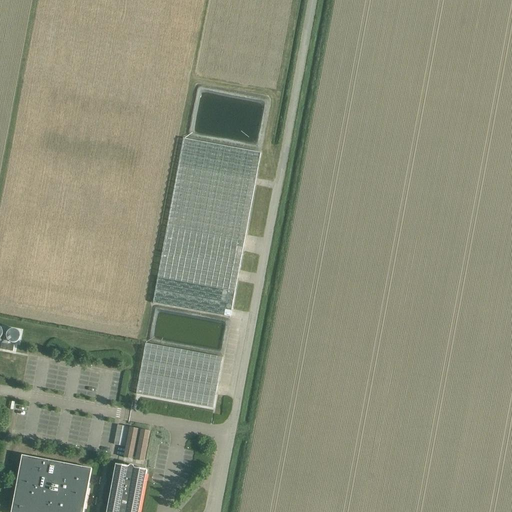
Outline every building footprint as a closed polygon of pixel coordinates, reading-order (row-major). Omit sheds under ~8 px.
[(231,318),(261,154),(183,140),(153,304),(231,318)] [(14,346),(1,344),(0,349),(13,352),(14,346)] [(214,409),(223,358),(146,344),(136,395),(214,409)] [(126,447),(129,428),(118,425),(114,445),(126,447)] [(125,458),(133,460),(138,429),(130,428),(125,458)] [(142,430),(136,461),(144,462),(150,431),(142,430)] [(139,511),(147,470),(135,468),(134,467),(133,466),(132,465),(131,465),(130,466),(129,467),(116,465),(107,511),(83,511),(92,469),(22,456),(11,511),(139,511)]
